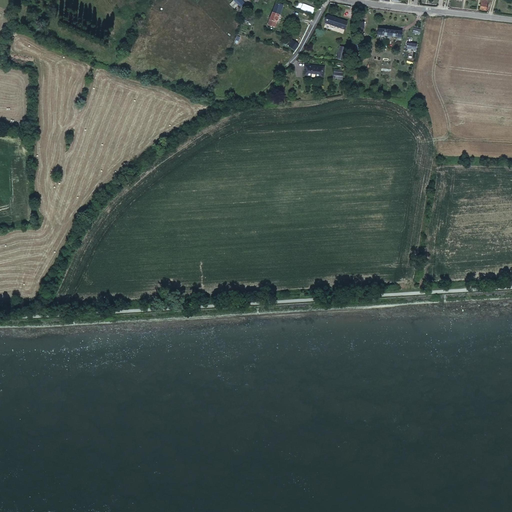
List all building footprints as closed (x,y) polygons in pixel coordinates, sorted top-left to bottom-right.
[(241,7),(245,4),(241,0),(233,0),(229,4),(234,9),(239,4),(241,7)] [(282,5),(275,2),(267,24),(274,26),(282,5)] [(313,14),(315,9),(303,4),(301,10),(313,14)] [(348,19),(328,14),(326,21),(346,27),(348,19)] [(404,31),(378,28),(377,34),(403,37),(404,31)] [(298,44),(291,40),(288,46),(295,50),(298,44)] [(346,46),(340,44),(337,57),(343,58),(346,46)] [(311,64),(303,63),(303,73),(308,74),(310,72),(313,72),(314,75),(321,75),(322,66),(311,65),(311,64)]
